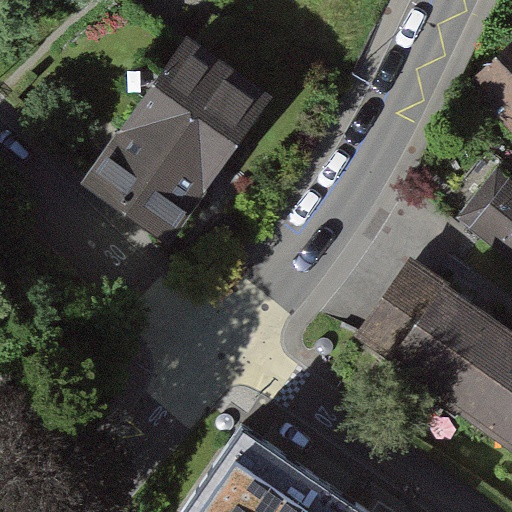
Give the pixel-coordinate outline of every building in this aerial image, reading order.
[(157,46),(66,162),(152,229),(243,113),(157,46)] [(511,47),(469,90),(511,134),(511,47)] [(511,181),(498,170),(450,230),(511,279),(511,181)] [(511,450),(511,358),(507,355),(511,347),(511,342),(451,299),(459,289),(418,259),(368,330),(397,350),(389,362),(511,450)] [(346,511),(229,433),(176,511),(346,511)]
